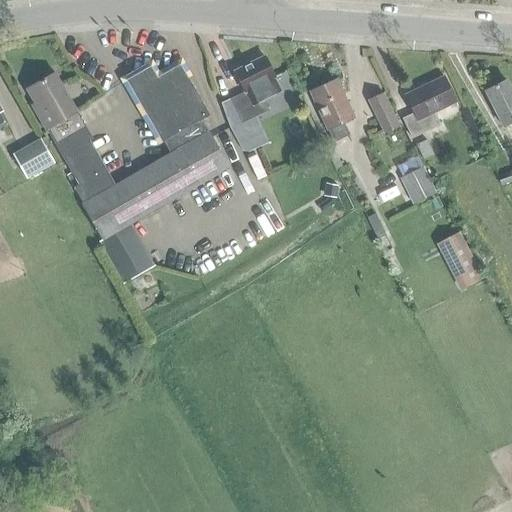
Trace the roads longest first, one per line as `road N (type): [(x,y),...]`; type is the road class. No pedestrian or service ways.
road 1 (tertiary): [(254,16),(511,36)]
road 2 (tertiary): [(0,24),(72,11),(254,16)]
